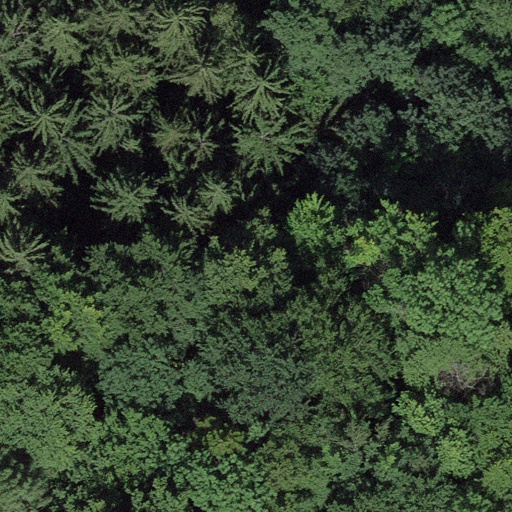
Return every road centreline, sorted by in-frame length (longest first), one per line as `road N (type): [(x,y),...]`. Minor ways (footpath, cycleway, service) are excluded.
road 1 (track): [(511,265),(0,332)]
road 2 (track): [(511,448),(135,476),(9,511)]
